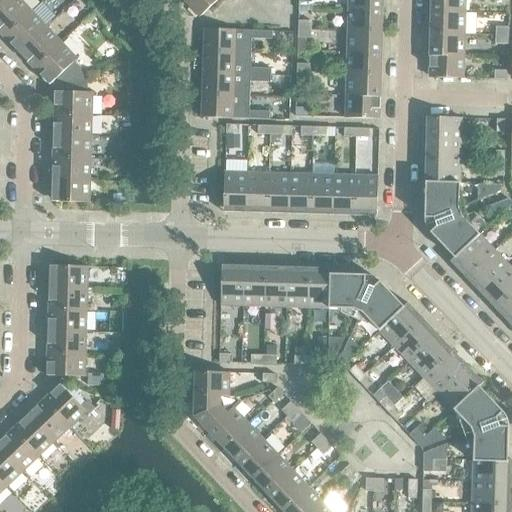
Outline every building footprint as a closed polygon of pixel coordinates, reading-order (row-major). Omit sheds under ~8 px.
[(0,0),(0,11),(12,0),(0,0)] [(32,12),(21,0),(12,0),(0,11),(0,32),(4,38),(32,12)] [(186,0),(185,1),(200,17),(208,9),(217,0),(186,0)] [(348,0),(348,9),(383,10),(383,0),(348,0)] [(465,0),(431,0),(431,13),(465,13),(465,0)] [(312,2),(299,2),(299,11),(312,11),(312,2)] [(383,10),(348,9),(348,31),(382,32),(383,10)] [(32,12),(4,38),(19,54),(47,27),(46,26),(32,12)] [(465,13),(431,13),(430,34),(465,35),(465,13)] [(311,21),(298,21),(298,30),(311,30),(311,21)] [(62,43),(48,28),(47,27),(19,54),(34,69),(62,43)] [(508,36),(508,27),(496,27),(495,35),(508,36)] [(204,29),(204,51),(251,53),(252,39),(272,39),(272,31),(204,29)] [(311,38),(311,30),(298,30),(298,38),(306,38),(311,38)] [(348,31),(347,53),(382,54),(382,32),(348,31)] [(465,35),(430,34),(430,56),(464,57),(465,35)] [(508,44),(508,36),(495,35),(495,44),(508,44)] [(298,38),(298,51),(305,52),(306,38),(298,38)] [(62,43),(34,69),(49,85),(52,82),(74,63),(77,59),(75,57),(62,43)] [(251,53),(204,51),(203,74),(271,76),(271,69),(251,68),(251,53)] [(382,54),(347,53),(347,74),(381,76),(382,54)] [(464,57),(430,56),(429,78),(463,79),(464,57)] [(87,77),(74,63),(52,82),(57,88),(87,77)] [(310,64),(297,64),(297,73),(310,73),(310,64)] [(507,80),(507,71),(494,70),(494,79),(507,80)] [(309,82),(310,73),(297,73),(297,81),(309,82)] [(203,74),(202,96),(250,97),(250,82),(271,83),(271,76),(203,74)] [(381,76),(347,74),(346,96),(380,97),(381,76)] [(87,77),(57,88),(57,92),(88,93),(87,77)] [(88,93),(57,92),(55,92),(54,114),(92,115),(93,96),(93,93),(88,93)] [(250,97),(202,96),(202,118),(269,120),(270,112),(249,111),(250,97)] [(380,97),(346,96),(345,118),(380,119),(380,97)] [(309,108),(296,108),(296,117),(308,117),(309,108)] [(54,114),(53,136),(91,137),(91,136),(92,115),(54,114)] [(427,118),(427,139),(461,140),(462,119),(427,118)] [(505,120),(497,119),(496,132),(505,133),(505,120)] [(239,125),(226,125),(226,134),(239,134),(239,125)] [(249,125),(249,137),(258,137),(258,135),(258,126),(249,125)] [(270,135),(271,126),(258,126),(258,135),(270,135)] [(283,135),(283,126),(271,126),(270,135),(283,135)] [(313,136),(314,127),(301,127),(301,136),(313,136)] [(314,127),(313,136),(326,137),(326,128),(314,127)] [(356,137),(356,129),(344,128),(344,137),(356,137)] [(369,138),(369,129),(356,129),(356,137),(369,138)] [(239,135),(227,135),(227,147),(239,147),(239,135)] [(91,137),(53,136),(53,158),(91,159),(91,139),(91,137)] [(461,140),(427,139),(426,160),(461,161),(461,140)] [(496,151),(495,164),(504,164),(505,151),(496,151)] [(91,159),(53,158),(52,180),(90,180),(90,179),(91,159)] [(426,160),(426,181),(460,182),(470,182),(471,163),(461,163),(461,161),(426,160)] [(504,164),(495,164),(495,176),(504,176),(504,164)] [(246,213),(247,173),(225,173),(224,212),(246,213)] [(247,173),(246,213),(267,214),(269,174),(247,173)] [(290,174),(269,174),(267,214),(289,214),(290,174)] [(312,175),(290,174),(289,214),(311,215),(312,175)] [(334,176),(312,175),(311,215),(333,216),(334,176)] [(334,176),(333,216),(355,216),(356,176),(334,176)] [(378,177),(356,176),(355,216),(377,217),(378,177)] [(90,180),(52,180),(52,202),(89,203),(90,182),(90,180)] [(479,234),(463,217),(461,211),(459,208),(460,182),(426,181),(425,218),(425,220),(425,223),(425,225),(426,226),(427,229),(429,232),(454,258),(479,234)] [(501,191),(501,185),(478,185),(478,200),(501,191)] [(511,203),(511,202),(508,199),(486,208),(496,219),(511,203)] [(479,234),(454,258),(450,262),(465,278),(494,250),(479,234)] [(428,248),(424,252),(430,260),(435,256),(428,248)] [(494,250),(465,278),(480,294),(509,266),(494,250)] [(243,306),(244,266),(222,265),(221,305),(243,306)] [(87,288),(88,267),(50,266),(49,289),(87,290),(87,288)] [(244,266),(243,306),(265,307),(266,267),(244,266)] [(511,294),(511,268),(509,266),(480,294),(496,310),(511,294)] [(288,267),(266,267),(265,307),(287,307),(288,267)] [(310,268),(288,267),(287,307),(309,308),(310,268)] [(310,268),(309,308),(331,309),(332,274),(332,269),(310,268)] [(332,274),(331,309),(354,309),(362,313),(379,330),(404,307),(380,281),(379,281),(378,280),(377,279),(376,278),(375,277),(374,277),(373,276),(372,276),(371,276),(369,275),(368,275),(367,275),(366,275),(332,274)] [(87,311),(87,291),(87,290),(49,289),(49,310),(87,311)] [(511,324),(511,294),(496,310),(511,326),(511,324)] [(408,303),(404,307),(379,330),(394,346),(423,319),(408,303)] [(87,311),(49,310),(48,332),(86,333),(86,331),(87,311)] [(438,335),(423,319),(394,346),(409,362),(438,335)] [(86,333),(48,332),(48,354),(86,355),(86,334),(86,333)] [(453,351),(438,335),(409,362),(424,378),(453,351)] [(329,349),(329,338),(317,338),(317,349),(329,349)] [(329,338),(328,360),(334,361),(344,338),(329,338)] [(349,338),(339,360),(343,364),(360,349),(349,338)] [(468,367),(453,351),(424,378),(439,394),(468,367)] [(86,355),(48,354),(47,376),(85,377),(85,374),(86,355)] [(232,354),(220,354),(219,363),(232,363),(232,354)] [(263,364),(264,355),(251,355),(251,364),(263,364)] [(276,355),(264,355),(263,364),(276,364),(276,355)] [(307,365),(307,356),(294,356),(294,365),(307,365)] [(307,356),(307,365),(319,366),(320,357),(307,356)] [(358,380),(365,374),(353,362),(346,368),(358,380)] [(468,367),(439,394),(454,410),(479,387),(483,383),(468,367)] [(195,372),(195,396),(220,396),(229,397),(230,373),(195,372)] [(103,374),(89,374),(89,377),(88,385),(103,386),(103,374)] [(275,374),(263,374),(262,383),(275,383),(275,374)] [(373,396),(380,390),(365,374),(358,380),(373,396)] [(60,384),(45,399),(71,427),(84,414),(87,412),(60,384)] [(479,387),(454,410),(462,418),(459,421),(469,449),(474,449),(473,460),(508,461),(508,435),(508,432),(508,429),(508,426),(507,423),(506,419),(505,417),(503,413),(501,410),(499,408),(479,387)] [(284,394),(278,388),(268,397),(274,403),(284,394)] [(386,396),(380,390),(373,396),(379,402),(386,396)] [(195,396),(194,403),(194,416),(208,431),(227,413),(220,406),(220,396),(195,396)] [(388,412),(394,406),(386,396),(379,402),(388,412)] [(71,427),(45,399),(29,414),(55,442),(56,441),(71,427)] [(288,417),(297,408),(291,402),(282,410),(288,417)] [(403,415),(394,406),(388,412),(396,421),(403,415)] [(227,413),(208,431),(224,447),(248,423),(233,407),(227,413)] [(303,414),(297,408),(288,417),(293,423),(303,414)] [(29,414),(13,429),(39,457),(53,443),(55,442),(29,414)] [(263,439),(248,423),(224,447),(239,463),(263,439)] [(421,424),(416,429),(422,435),(427,430),(421,424)] [(434,428),(425,438),(418,444),(422,448),(445,439),(434,428)] [(13,429),(0,441),(0,447),(23,472),(24,471),(39,457),(13,429)] [(418,444),(425,438),(422,435),(416,429),(410,435),(418,444)] [(318,449),(327,440),(321,434),(312,442),(318,449)] [(278,455),(263,439),(239,463),(254,480),(278,455)] [(327,440),(318,449),(324,455),(333,446),(327,440)] [(0,447),(0,479),(7,487),(22,473),(23,472),(0,447)] [(423,463),(432,464),(446,464),(446,449),(424,458),(423,463)] [(278,455),(254,480),(269,496),(294,471),(278,455)] [(511,461),(508,461),(473,460),(473,482),(511,483),(511,461)] [(432,476),(432,464),(423,463),(423,476),(432,476)] [(347,479),(356,471),(350,464),(341,473),(347,479)] [(445,476),(446,464),(432,464),(432,476),(445,476)] [(294,471),(269,496),(285,511),(309,487),(294,471)] [(362,477),(356,471),(347,479),(353,486),(362,477)] [(374,491),(375,479),(366,478),(366,491),(374,491)] [(383,479),(375,479),(374,491),(383,492),(383,479)] [(395,479),(394,491),(402,491),(403,480),(395,479)] [(418,480),(409,480),(408,492),(417,493),(418,480)] [(423,480),(423,490),(432,490),(432,486),(437,486),(437,481),(423,480)] [(511,501),(511,483),(473,482),(472,504),(511,505),(511,501)] [(309,487),(285,511),(284,511),(315,511),(324,504),(309,487)] [(423,490),(422,503),(431,503),(432,490),(423,490)] [(430,511),(431,503),(422,503),(422,511),(430,511)]
